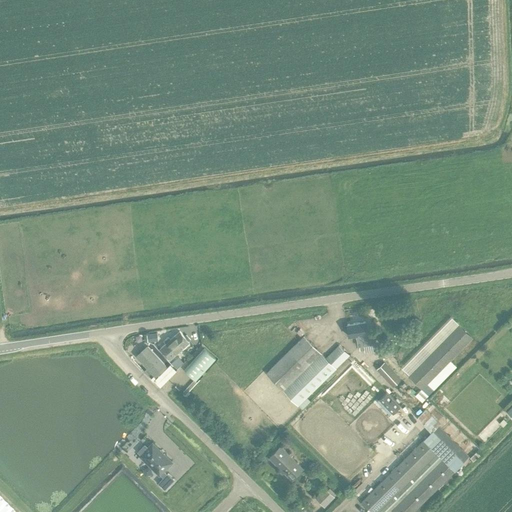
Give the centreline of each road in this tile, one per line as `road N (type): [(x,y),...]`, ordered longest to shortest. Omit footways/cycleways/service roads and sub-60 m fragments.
road 1 (tertiary): [(105,332),(511,272)]
road 2 (tertiary): [(275,511),(110,348),(105,332)]
